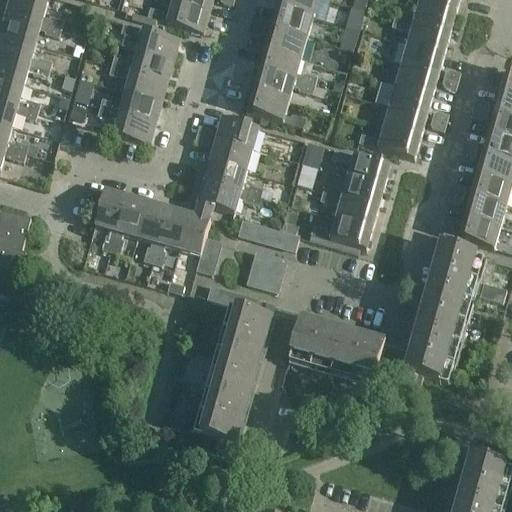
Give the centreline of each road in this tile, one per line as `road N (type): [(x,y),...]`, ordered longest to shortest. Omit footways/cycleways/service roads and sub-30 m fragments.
road 1 (residential): [(251,453),(303,276),(396,300),(416,265),(475,63),(499,41)]
road 2 (residential): [(251,0),(233,62),(200,77),(170,177),(154,182),(75,159),(60,214),(0,198)]
